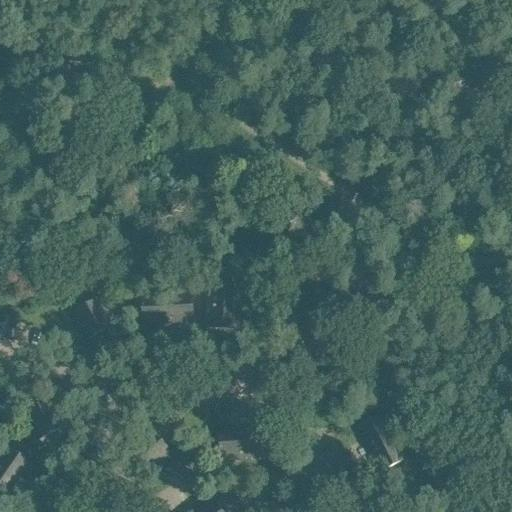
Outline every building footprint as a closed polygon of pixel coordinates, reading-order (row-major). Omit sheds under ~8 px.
[(211,329),(243,331),(244,316),(241,316),(242,293),(244,294),(245,276),(209,274),(206,328),(211,329)] [(142,291),(144,330),(160,328),(160,324),(179,323),(180,327),(195,327),(193,294),(193,289),(142,291)] [(81,325),(88,338),(117,322),(110,308),(108,309),(101,297),(70,314),(77,327),(81,325)] [(299,368),(308,401),(357,388),(348,355),(299,368)] [(32,426),(39,441),(69,426),(56,401),(22,417),(28,429),(32,426)] [(359,428),(381,472),(411,457),(389,413),(359,428)] [(219,429),(221,465),(270,462),(267,426),(219,429)] [(129,448),(155,476),(165,466),(162,464),(174,453),(151,428),(129,448)] [(0,450),(0,501),(8,508),(16,496),(13,495),(24,480),(27,482),(38,467),(5,444),(0,450)] [(198,511),(224,511),(215,499),(198,511)]
